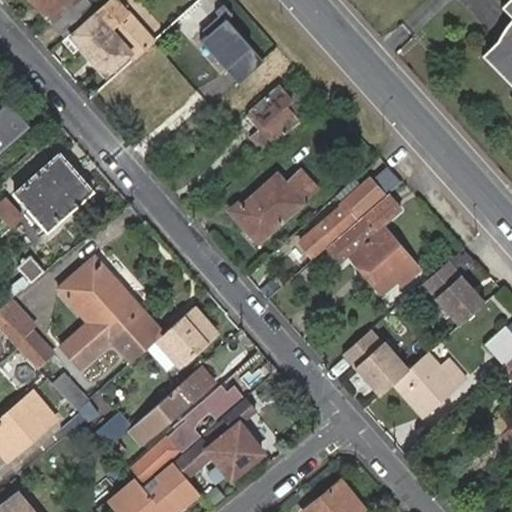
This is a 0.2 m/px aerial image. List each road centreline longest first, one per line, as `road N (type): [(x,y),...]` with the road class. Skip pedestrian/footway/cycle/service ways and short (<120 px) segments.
road 1 (residential): [(349,422),(0,26)]
road 2 (tertiary): [(309,0),(511,225)]
road 3 (residential): [(349,422),(239,511)]
